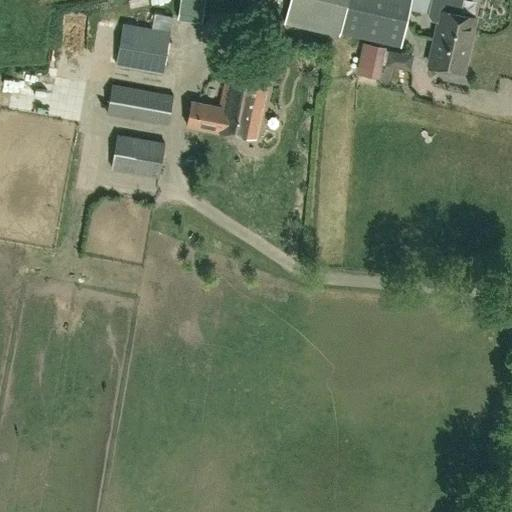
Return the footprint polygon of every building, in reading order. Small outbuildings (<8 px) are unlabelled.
[(180,0),(177,18),(201,23),(205,0),(180,0)] [(347,0),(340,33),(361,37),(369,0),(347,0)] [(437,20),(434,35),(468,43),(474,17),(458,13),(460,0),(436,0),(436,2),(430,1),(427,13),(430,18),(437,20)] [(238,29),(229,12),(211,13),(201,27),(209,43),(228,44),(238,29)] [(162,74),(170,31),(173,17),(154,13),(151,27),(123,23),(115,66),(162,74)] [(434,35),(427,64),(462,72),(468,43),(434,35)] [(379,79),(386,48),(364,42),(357,74),(379,79)] [(412,72),(415,57),(394,53),(391,67),(412,72)] [(208,129),(253,139),(267,73),(227,64),(218,105),(214,104),(214,105),(189,99),(184,124),(208,129)] [(167,125),(173,95),(110,84),(106,114),(167,125)] [(111,170),(158,178),(164,142),(117,134),(111,170)]
